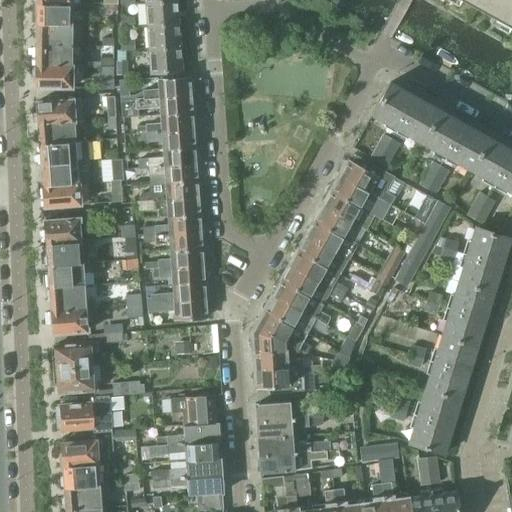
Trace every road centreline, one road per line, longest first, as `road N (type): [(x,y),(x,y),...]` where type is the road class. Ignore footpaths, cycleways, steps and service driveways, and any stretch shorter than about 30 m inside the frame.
road 1 (residential): [(210,6),(226,235),(267,255)]
road 2 (residential): [(243,511),(233,319),(267,255)]
road 3 (residential): [(267,255),(374,58)]
road 4 (residential): [(511,330),(470,448),(474,511)]
road 5 (residential): [(374,58),(356,57),(268,6),(210,6)]
road 6 (residential): [(511,125),(403,63),(374,58)]
